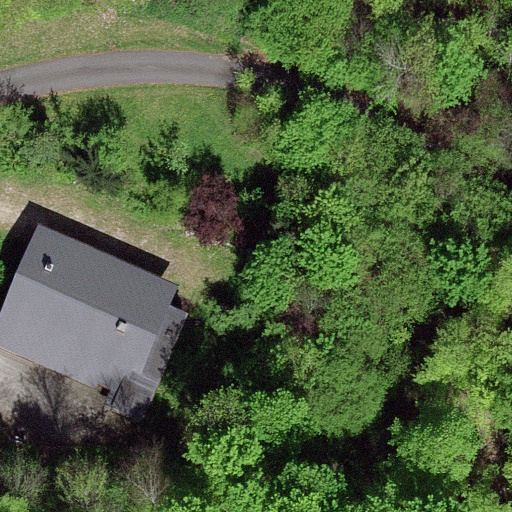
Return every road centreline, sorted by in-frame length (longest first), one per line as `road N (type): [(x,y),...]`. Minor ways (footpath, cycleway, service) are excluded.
road 1 (track): [(511,213),(411,140),(280,84),(201,66),(111,66),(0,90)]
road 2 (track): [(0,205),(184,260)]
road 3 (track): [(0,371),(116,425)]
